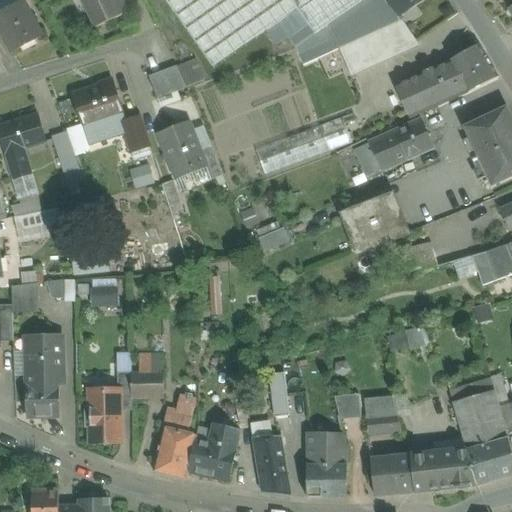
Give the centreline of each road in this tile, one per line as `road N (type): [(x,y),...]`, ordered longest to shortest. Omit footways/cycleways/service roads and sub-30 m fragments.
road 1 (residential): [(0,421),(139,487),(275,511)]
road 2 (residential): [(0,87),(125,46),(140,93)]
